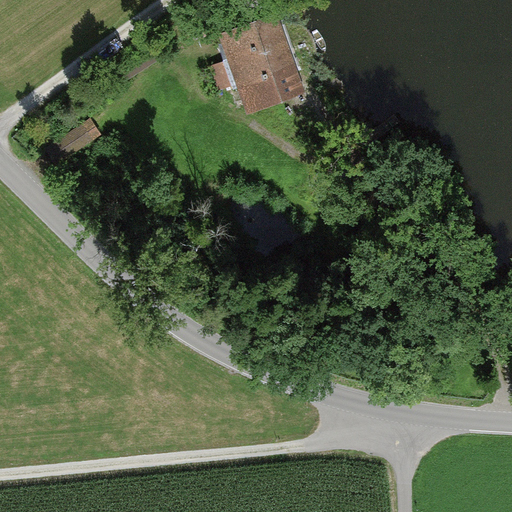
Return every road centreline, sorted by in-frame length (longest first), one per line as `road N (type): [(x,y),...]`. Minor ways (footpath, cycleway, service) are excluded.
road 1 (residential): [(405,413),(326,395),(179,326),(0,161)]
road 2 (track): [(197,70),(204,107),(308,172),(480,319),(500,345),(511,400)]
road 3 (track): [(0,478),(309,447),(405,413)]
road 4 (track): [(0,124),(165,0)]
